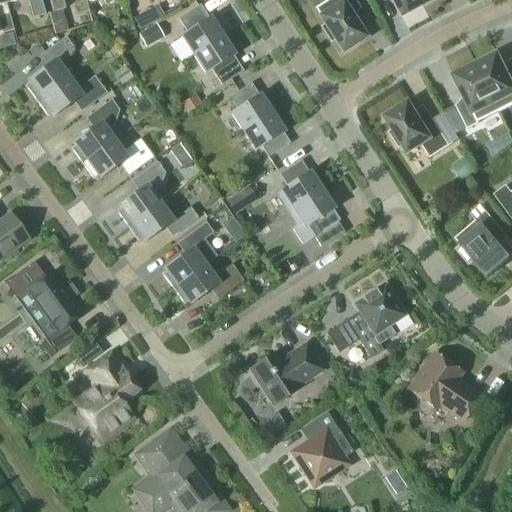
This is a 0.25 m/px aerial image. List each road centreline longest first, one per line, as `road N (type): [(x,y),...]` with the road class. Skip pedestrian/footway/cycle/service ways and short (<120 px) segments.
road 1 (residential): [(177,377),(0,135)]
road 2 (residential): [(177,377),(402,221)]
road 3 (residential): [(511,13),(330,104)]
road 4 (residential): [(269,505),(177,377)]
road 5 (residential): [(494,328),(402,221)]
road 6 (residential): [(402,221),(330,104)]
road 7 (residential): [(330,104),(263,0)]
